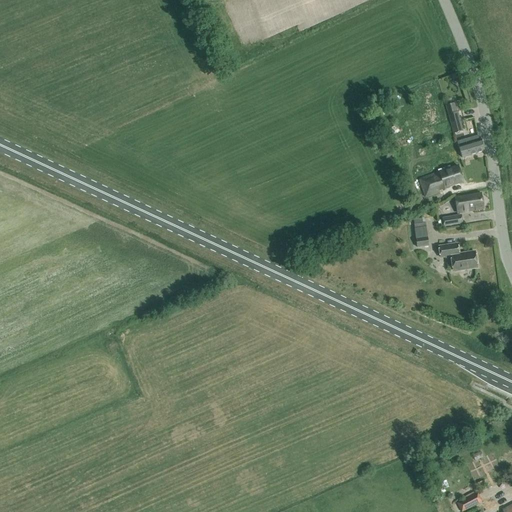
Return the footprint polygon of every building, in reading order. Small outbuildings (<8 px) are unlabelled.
[(445,105),(453,133),(463,131),(457,111),(456,112),(454,103),(445,105)] [(458,141),(462,157),(484,151),(481,140),(479,141),(477,135),(458,141)] [(404,140),(394,145),(397,150),(407,146),(404,140)] [(463,182),(458,166),(451,168),(450,166),(442,169),(443,171),(419,179),(425,197),(439,192),(439,190),(463,182)] [(481,193),(455,197),(458,213),(484,208),(481,193)] [(461,214),(442,217),(443,227),(462,224),(461,214)] [(428,246),(425,222),(424,223),(424,218),(413,219),(417,247),(428,246)] [(457,245),(439,247),(440,258),(451,256),(453,270),(461,269),(461,271),(477,268),(475,252),(459,255),(457,245)] [(477,492),(456,502),(461,511),(482,502),(477,492)]
